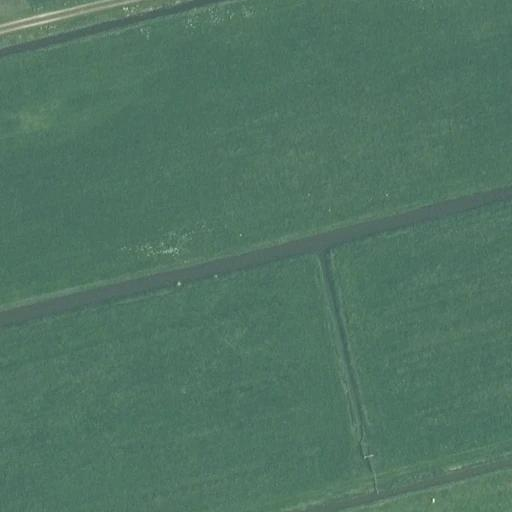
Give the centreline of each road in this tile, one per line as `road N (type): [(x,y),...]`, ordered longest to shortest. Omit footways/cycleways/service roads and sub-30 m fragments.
road 1 (track): [(255,511),(511,447)]
road 2 (track): [(0,32),(126,0)]
